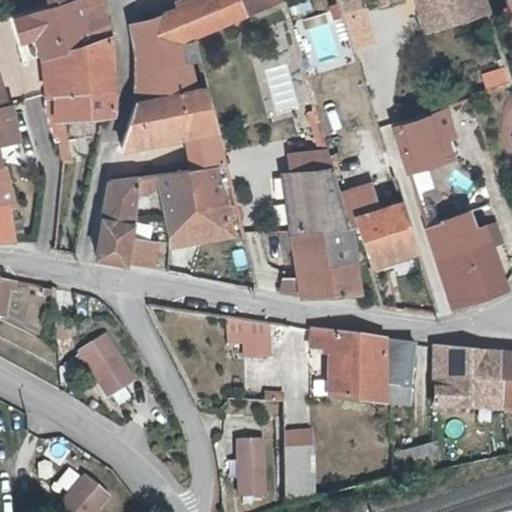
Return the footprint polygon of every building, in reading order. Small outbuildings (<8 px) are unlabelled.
[(77,0),(56,0),(56,1),(27,9),(27,11),(13,15),(19,36),(32,32),(37,53),(88,37),(77,0)] [(77,0),(88,37),(109,31),(100,0),(77,0)] [(187,38),(238,17),(232,0),(174,0),(173,1),(174,6),(139,20),(130,50),(138,102),(189,87),(183,60),(193,57),(187,38)] [(242,0),(250,15),(280,0),(242,0)] [(361,0),(339,0),(344,12),(363,6),(361,0)] [(415,0),(425,28),(485,8),(482,0),(415,0)] [(46,94),(110,85),(109,31),(88,37),(37,53),(46,94)] [(32,32),(19,36),(25,57),(37,53),(32,32)] [(480,75),(485,89),(509,81),(504,66),(480,75)] [(189,87),(138,102),(129,104),(127,111),(117,147),(124,145),(136,143),(181,134),(212,129),(200,84),(189,87)] [(60,161),(59,174),(69,172),(69,132),(107,113),(109,105),(110,85),(46,94),(41,96),(50,128),(53,139),(57,138),(60,161)] [(6,106),(0,106),(0,142),(15,139),(8,105),(6,106)] [(446,107),(437,111),(447,140),(456,137),(446,107)] [(447,140),(437,111),(429,113),(395,125),(408,167),(451,152),(447,140)] [(222,164),(212,129),(181,134),(187,169),(211,165),(222,164)] [(289,198),(294,231),(315,231),(353,230),(341,192),(327,146),(286,152),(290,172),(287,172),(291,198),(289,198)] [(0,238),(9,239),(2,207),(6,207),(10,205),(10,203),(6,187),(0,164),(0,238)] [(175,171),(175,172),(175,187),(178,233),(175,244),(234,254),(211,165),(187,169),(175,171)] [(427,168),(410,173),(416,193),(432,188),(427,168)] [(153,175),(106,180),(95,256),(128,261),(155,266),(165,241),(137,237),(141,225),(142,220),(148,195),(162,194),(164,189),(175,187),(175,172),(153,175)] [(341,192),(353,230),(358,228),(369,262),(417,248),(401,198),(379,205),(372,183),(341,192)] [(489,245),(481,223),(475,225),(471,211),(426,225),(452,306),(499,289),(502,287),(489,245)] [(495,218),(481,223),(489,245),(503,240),(495,218)] [(315,231),(318,249),(322,271),(300,274),(303,294),(362,292),(353,230),(315,231)] [(294,231),(281,231),(283,248),(296,246),(294,231)] [(296,246),(297,252),(318,249),(315,231),(294,231),(296,246)] [(322,271),(318,249),(297,252),(300,274),(322,271)] [(303,294),(300,274),(283,277),(278,290),(303,294)] [(75,320),(73,293),(52,289),(54,319),(75,320)] [(224,354),(269,355),(269,321),(224,321),(224,354)] [(385,370),(385,337),(311,327),(310,344),(322,346),(321,351),(328,352),(328,398),(386,403),(385,370)] [(133,380),(104,334),(79,349),(108,396),(133,380)] [(414,382),(414,342),(385,337),(385,370),(386,403),(393,404),(418,403),(418,387),(414,382)] [(450,346),(430,344),(430,384),(450,384),(450,346)] [(500,350),(450,346),(450,384),(430,384),(431,406),(500,407),(500,350)] [(511,350),(500,350),(500,407),(511,407),(511,350)] [(307,429),(280,430),(283,503),(311,502),(307,429)] [(238,492),(263,492),(261,434),(236,435),(238,492)] [(397,450),(398,476),(431,468),(431,442),(397,450)] [(84,477),(54,511),(94,511),(108,496),(84,477)]
